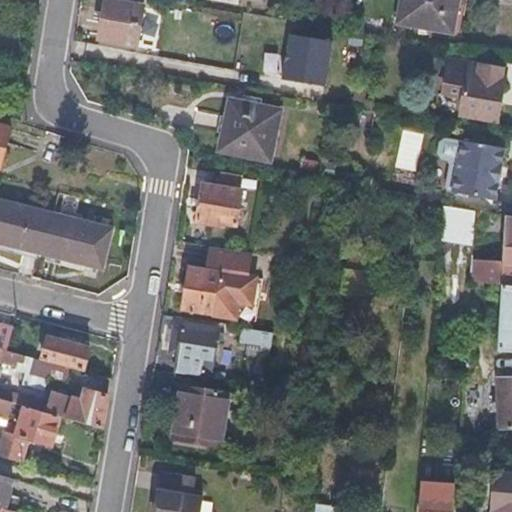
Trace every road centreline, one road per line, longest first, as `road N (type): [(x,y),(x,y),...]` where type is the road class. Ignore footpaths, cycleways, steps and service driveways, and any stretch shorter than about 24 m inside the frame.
road 1 (residential): [(139,321),(163,177),(145,139),(66,118),(48,95),(63,0)]
road 2 (residential): [(107,511),(139,321)]
road 3 (residential): [(0,289),(139,321)]
